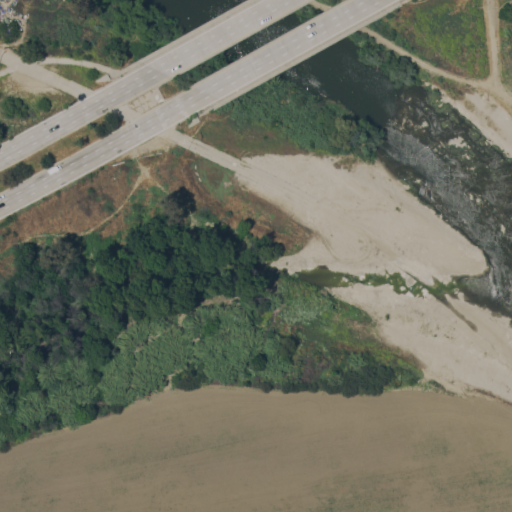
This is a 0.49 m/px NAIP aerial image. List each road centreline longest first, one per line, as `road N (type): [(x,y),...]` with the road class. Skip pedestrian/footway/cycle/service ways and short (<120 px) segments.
road 1 (track): [(324,209),(459,305),(511,356)]
road 2 (primary): [(170,110),(371,0)]
road 3 (primary): [(0,200),(170,110)]
road 4 (primary): [(147,71),(0,153)]
road 5 (primary): [(279,0),(147,71)]
